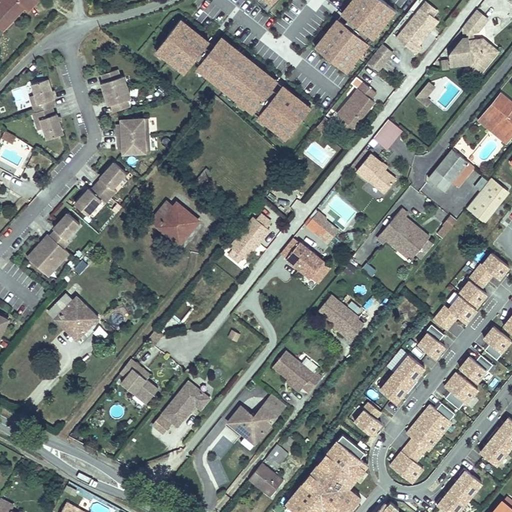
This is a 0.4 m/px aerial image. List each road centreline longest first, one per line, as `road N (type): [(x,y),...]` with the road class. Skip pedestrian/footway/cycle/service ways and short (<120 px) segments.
road 1 (residential): [(511,290),(380,458),(392,487),(428,485),(511,382)]
road 2 (residential): [(0,253),(93,145),(70,54),(78,25)]
road 3 (secondary): [(17,431),(83,477),(148,501)]
road 4 (secondary): [(148,501),(90,460),(17,431)]
